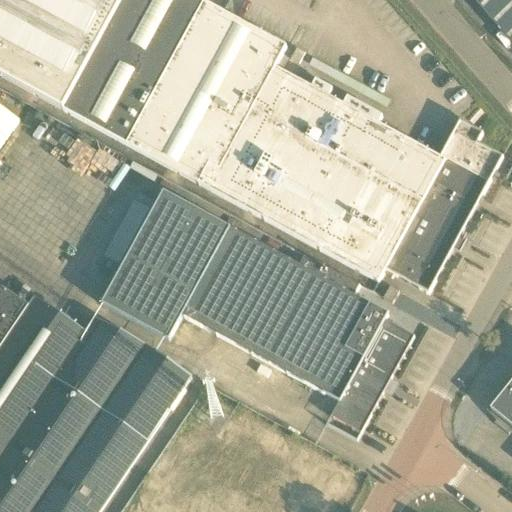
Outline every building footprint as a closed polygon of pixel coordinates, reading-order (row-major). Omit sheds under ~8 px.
[(208,0),(0,0),(0,77),(4,82),(63,113),(379,285),(384,276),(392,280),(394,277),(429,296),(489,187),(503,161),(478,147),(483,137),(460,124),(440,161),(276,71),(287,50),(206,5),(208,0)] [(511,0),(475,0),(511,40),(511,0)] [(0,153),(22,119),(0,104),(0,153)] [(63,170),(78,146),(64,137),(49,162),(63,170)] [(415,340),(386,324),(389,318),(355,299),(361,288),(306,258),(300,268),(166,193),(103,306),(170,342),(182,320),(340,406),(332,421),(362,436),(415,340)] [(0,511),(103,511),(193,381),(114,330),(96,319),(86,336),(73,328),(35,301),(29,310),(0,289),(0,511)] [(393,307),(400,294),(391,289),(384,301),(393,307)] [(511,386),(490,413),(511,430),(511,386)]
